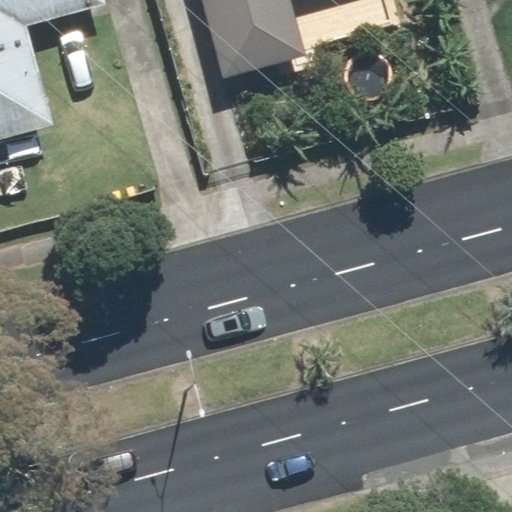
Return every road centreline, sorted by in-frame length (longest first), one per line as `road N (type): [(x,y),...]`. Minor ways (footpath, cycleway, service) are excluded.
road 1 (primary): [(0,364),(511,225)]
road 2 (primary): [(511,384),(45,511)]
